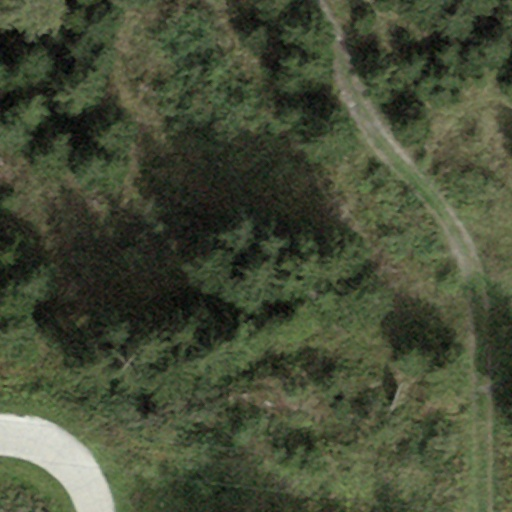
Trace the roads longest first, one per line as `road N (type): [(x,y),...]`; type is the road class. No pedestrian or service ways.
road 1 (track): [(485,511),(478,281),(354,94),(310,0)]
road 2 (track): [(91,511),(52,438),(0,437)]
